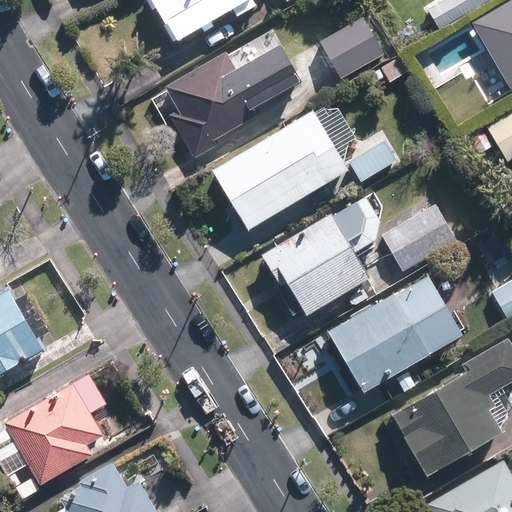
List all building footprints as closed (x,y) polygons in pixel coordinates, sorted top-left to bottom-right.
[(234,0),(122,0),(153,55),(239,8),(234,0)] [(267,0),(280,17),(302,0),(267,0)] [(485,0),(442,0),(429,9),(441,29),(485,0)] [(511,13),(480,32),(511,86),(511,13)] [(384,52),(362,16),(316,44),(338,79),(384,52)] [(408,72),(398,54),(376,67),(386,85),(408,72)] [(221,58),(142,97),(174,161),(253,121),(221,58)] [(511,104),(471,127),(491,162),(511,150),(511,104)] [(311,114),(204,175),(240,239),(348,178),(311,114)] [(383,141),(345,164),(358,184),(395,161),(383,141)] [(417,202),(373,231),(402,275),(446,246),(417,202)] [(336,218),(260,265),(288,311),(332,283),(344,303),(377,282),(336,218)] [(511,278),(510,275),(478,297),(494,321),(511,308),(511,278)] [(428,282),(324,339),(351,387),(455,331),(428,282)] [(6,292),(0,295),(0,368),(38,346),(6,292)] [(511,356),(505,345),(373,427),(409,484),(511,419),(511,356)] [(77,378),(0,423),(0,467),(18,457),(31,480),(88,446),(71,418),(94,405),(77,378)] [(511,511),(511,481),(498,461),(424,511),(511,511)] [(138,511),(110,467),(54,503),(59,511),(138,511)]
